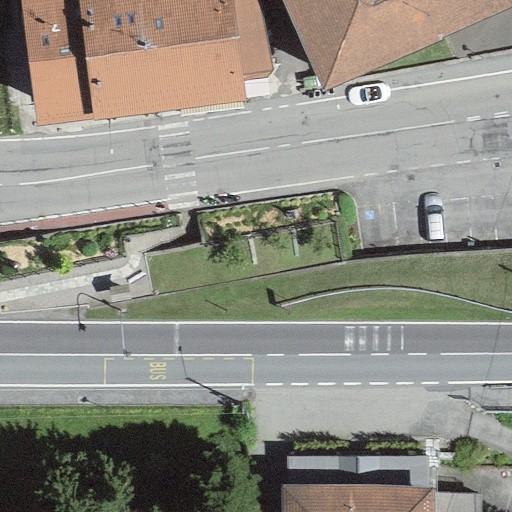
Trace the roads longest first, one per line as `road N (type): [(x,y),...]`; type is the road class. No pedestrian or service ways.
road 1 (secondary): [(511,124),(0,196)]
road 2 (primary): [(0,354),(511,354)]
